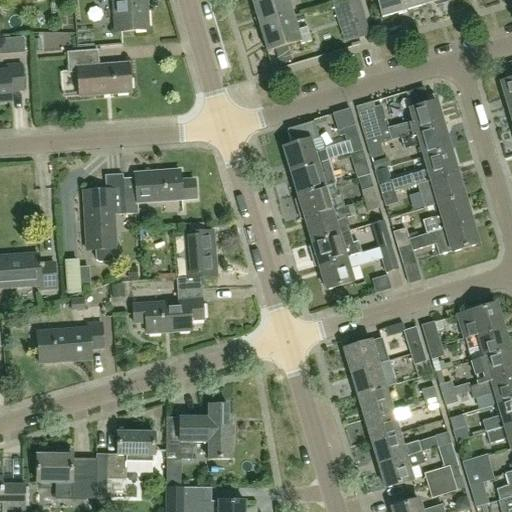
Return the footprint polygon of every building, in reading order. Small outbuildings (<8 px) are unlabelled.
[(115,34),(148,32),(146,0),(98,0),(99,3),(113,2),(115,34)] [(288,0),(263,0),(253,3),(260,27),(293,17),(288,0)] [(360,0),(351,0),(348,1),(349,2),(338,5),(342,19),(347,18),(355,41),(371,36),(360,0)] [(406,11),(402,0),(375,0),(381,18),(406,11)] [(430,4),(429,0),(402,0),(406,11),(430,4)] [(301,42),(293,17),(260,27),(267,52),(301,42)] [(41,40),(32,41),(33,52),(42,52),(41,40)] [(22,55),(21,42),(9,42),(10,55),(22,55)] [(78,98),(131,94),(128,66),(99,68),(98,52),(66,54),(68,75),(76,74),(78,98)] [(0,73),(0,104),(11,103),(10,93),(23,92),(21,66),(8,67),(8,73),(0,73)] [(511,67),(504,70),(508,82),(501,84),(508,109),(511,107),(511,67)] [(412,122),(390,130),(386,118),(361,125),(368,148),(379,145),(389,142),(398,140),(412,136),(442,127),(435,103),(409,111),(412,122)] [(363,152),(351,111),(333,116),(338,133),(343,131),(350,156),(363,152)] [(314,154),(310,142),(319,140),(314,123),(287,131),(292,147),(283,149),(290,174),(329,163),(325,151),(314,154)] [(379,145),(368,148),(372,161),(385,157),(381,146),(382,146),(402,139),(406,150),(416,147),(419,146),(423,159),(450,151),(442,127),(412,136),(398,140),(389,142),(379,145)] [(387,169),(374,172),(382,197),(383,197),(395,193),(417,187),(457,174),(450,151),(423,159),(428,173),(392,183),(387,169)] [(366,162),(363,152),(350,156),(353,165),(366,162)] [(388,159),(372,163),(374,172),(387,169),(391,168),(388,159)] [(329,163),(290,174),(298,197),(337,185),(330,162),(329,163)] [(123,176),(122,176),(125,216),(138,215),(137,204),(195,200),(194,182),(180,183),(179,172),(134,176),(134,179),(123,180),(123,176)] [(464,198),(457,174),(417,187),(424,210),(437,206),(464,198)] [(125,216),(122,176),(104,177),(105,191),(83,193),(84,207),(87,252),(95,251),(96,262),(98,263),(110,263),(112,260),(111,250),(116,250),(113,216),(125,216)] [(374,190),(373,190),(369,177),(358,180),(362,194),(365,203),(377,199),(374,190)] [(298,197),(298,199),(296,202),(299,210),(302,211),(305,221),(335,212),(345,209),(342,198),(338,199),(334,187),(337,186),(337,185),(298,197)] [(383,197),(382,197),(385,207),(398,204),(395,193),(383,197)] [(437,206),(441,217),(423,223),(427,235),(471,222),(464,198),(437,206)] [(377,199),(365,203),(368,213),(380,209),(377,199)] [(347,208),(345,209),(335,212),(305,221),(312,244),(339,236),(350,233),(346,220),(350,219),(347,208)] [(366,222),(350,226),(354,241),(370,237),(366,222)] [(427,235),(408,241),(397,244),(405,270),(418,266),(415,254),(414,252),(423,249),(435,245),(438,257),(452,253),(451,254),(478,246),(471,222),(427,235)] [(408,241),(406,231),(394,234),(397,244),(408,241)] [(177,292),(200,290),(200,278),(215,277),(212,232),(184,235),(187,279),(176,279),(177,292)] [(379,250),(391,247),(387,233),(375,237),(379,250)] [(312,244),(313,246),(310,249),(312,257),(316,258),(319,268),(362,256),(358,242),(342,247),(339,236),(312,244)] [(391,247),(379,250),(379,251),(382,260),(382,262),(386,274),(399,271),(391,247)] [(362,256),(319,268),(327,292),(353,284),(349,272),(348,270),(382,260),(379,251),(362,256)] [(0,289),(39,287),(39,291),(57,290),(55,264),(39,265),(39,256),(0,257),(0,289)] [(64,262),(66,296),(81,295),(80,288),(91,287),(90,267),(79,268),(78,261),(64,262)] [(137,268),(127,268),(128,282),(138,281),(137,268)] [(124,285),(112,286),(113,300),(125,299),(124,285)] [(177,303),(144,306),(130,306),(132,327),(146,326),(147,335),(190,332),(190,324),(205,323),(201,302),(200,290),(177,292),(177,303)] [(84,300),(69,302),(71,313),(85,312),(84,300)] [(465,340),(503,329),(496,305),(458,317),(465,340)] [(441,322),(434,324),(422,328),(429,351),(441,347),(437,332),(444,330),(441,322)] [(89,331),(38,334),(39,365),(92,362),(91,352),(104,351),(102,325),(89,325),(89,331)] [(423,353),(421,343),(416,328),(404,332),(409,347),(412,356),(423,353)] [(503,329),(465,340),(468,351),(480,347),(481,351),(484,359),(510,352),(503,329)] [(382,339),(370,342),(344,350),(351,373),(377,366),(389,363),(382,339)] [(441,347),(429,351),(432,361),(444,357),(441,347)] [(511,359),(510,352),(484,359),(471,363),(474,371),(476,378),(478,387),(511,376),(511,359)] [(423,353),(412,356),(415,366),(420,379),(431,376),(426,363),(423,353)] [(377,366),(351,373),(358,397),(384,389),(377,366)] [(469,389),(470,393),(473,401),(494,395),(497,406),(511,401),(511,376),(478,387),(470,389),(469,389)] [(454,390),(452,383),(440,387),(443,397),(469,389),(470,389),(469,385),(454,390)] [(384,389),(358,397),(365,420),(391,412),(384,389)] [(425,402),(437,399),(434,389),(423,392),(425,402)] [(456,397),(470,393),(469,389),(443,397),(446,407),(458,403),(456,397)] [(437,399),(425,402),(428,412),(440,408),(437,399)] [(511,401),(497,406),(501,418),(484,423),(487,434),(504,429),(511,426),(511,401)] [(165,419),(165,441),(165,461),(166,461),(166,488),(180,488),(180,461),(192,461),(193,447),(193,444),(207,444),(207,447),(207,460),(230,460),(231,425),(228,425),(228,403),(209,403),(208,420),(165,419)] [(391,412),(365,420),(372,443),(398,436),(395,425),(394,423),(410,418),(407,407),(391,412)] [(466,428),(462,416),(450,420),(454,432),(453,432),(456,443),(469,439),(466,428)] [(511,426),(504,429),(487,434),(490,445),(508,440),(511,452),(511,426)] [(96,457),(96,495),(96,508),(106,508),(105,495),(105,481),(126,481),(126,457),(153,457),(153,434),(117,434),(116,457),(105,457),(96,457)] [(448,434),(436,438),(439,448),(451,445),(448,434)] [(401,446),(398,436),(372,443),(379,466),(405,458),(421,453),(418,441),(401,446)] [(460,477),(451,445),(439,448),(438,448),(443,468),(449,466),(449,468),(452,479),(460,477)] [(71,498),(95,498),(96,466),(72,465),(72,450),(56,450),(56,456),(37,456),(36,483),(71,483),(71,498)] [(421,453),(405,458),(379,466),(386,489),(412,481),(408,470),(426,465),(423,453),(421,453)] [(466,476),(490,469),(486,457),(463,464),(466,476)] [(428,488),(452,480),(452,479),(449,468),(425,475),(428,488)] [(490,469),(466,476),(469,487),(493,480),(490,469)] [(508,486),(503,488),(502,488),(502,489),(496,491),(499,502),(506,500),(511,498),(511,497),(511,473),(505,476),(508,486)] [(0,478),(0,511),(24,511),(24,508),(25,481),(3,481),(3,479),(0,478)] [(456,491),(452,480),(428,488),(431,499),(456,491)] [(209,502),(209,503),(204,503),(203,488),(180,488),(166,488),(165,511),(243,511),(243,502),(209,502)] [(422,511),(420,511),(418,501),(392,509),(392,511),(443,511),(442,506),(422,511)]
